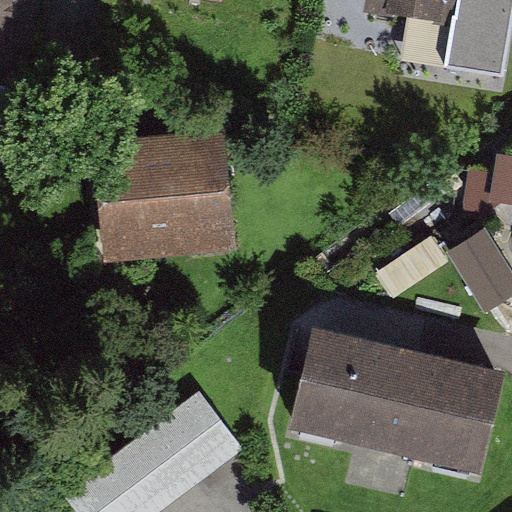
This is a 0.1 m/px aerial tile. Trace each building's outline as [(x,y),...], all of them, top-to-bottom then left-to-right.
[(0,0),(0,62),(35,68),(46,0),(0,0)] [(471,0),(369,0),(369,11),(470,21),(471,0)] [(95,130),(105,251),(237,240),(227,119),(95,130)] [(511,273),(484,230),(450,252),(485,308),(511,290),(511,273)] [(312,315),(287,418),(480,466),(505,363),(312,315)] [(63,488),(80,511),(155,511),(245,446),(200,386),(63,488)]
